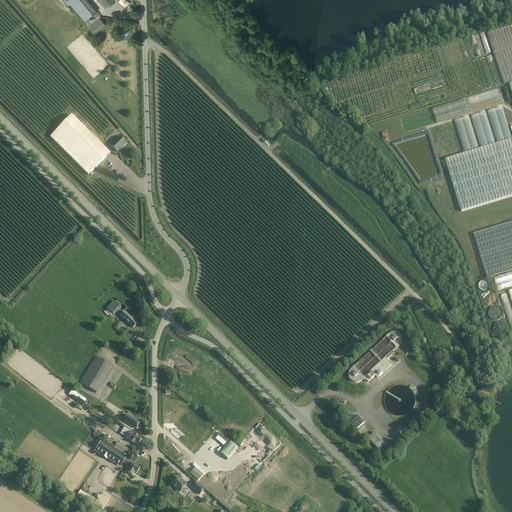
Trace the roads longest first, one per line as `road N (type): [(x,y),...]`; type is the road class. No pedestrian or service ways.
road 1 (track): [(144,45),(166,51),(457,341)]
road 2 (unclassified): [(178,295),(185,262),(149,202),(143,0)]
road 3 (secondary): [(394,511),(178,295)]
road 4 (unclassified): [(166,316),(225,356),(381,511)]
road 5 (track): [(409,290),(296,390),(196,296)]
road 6 (track): [(156,47),(161,198),(198,261),(196,296)]
road 7 (secondary): [(178,295),(0,117)]
road 8 (unclassified): [(0,130),(135,265),(166,316)]
road 9 (unclassified): [(141,511),(153,466),(154,352),(166,316)]
